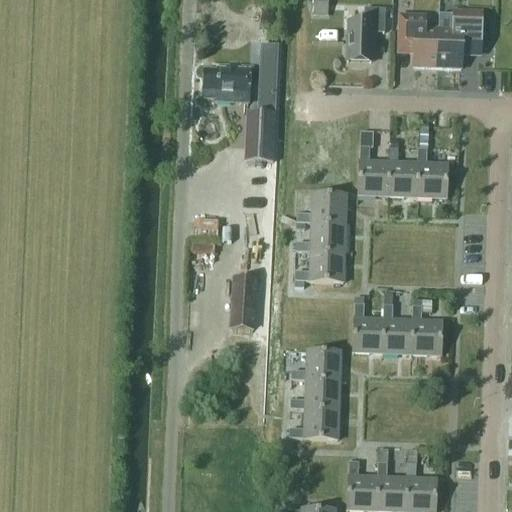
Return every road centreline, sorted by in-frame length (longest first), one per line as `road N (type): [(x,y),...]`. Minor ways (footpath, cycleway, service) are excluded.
road 1 (unclassified): [(167,511),(185,0)]
road 2 (residential): [(489,511),(497,105)]
road 3 (residential): [(497,105),(299,100)]
